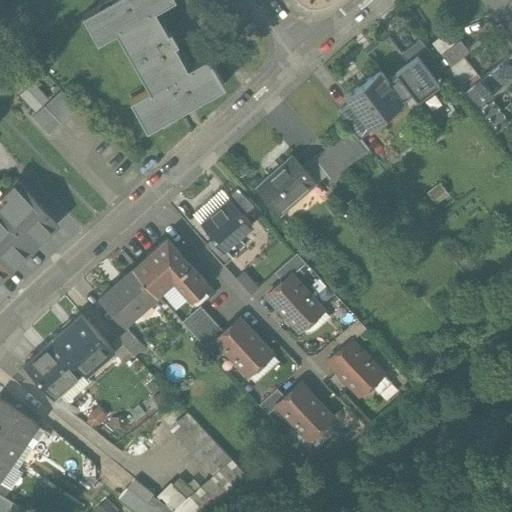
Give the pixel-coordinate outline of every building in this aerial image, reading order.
[(169,33),(167,35),(154,11),(174,0),(112,0),(84,16),(98,42),(117,31),(150,90),(131,100),(147,130),(223,87),(207,58),(187,70),(174,46),(176,45),(176,46),(178,45),(170,32),(169,33)] [(434,59),(420,40),(400,55),(407,63),(417,56),(425,66),(434,59)] [(492,103),(487,107),(482,102),(511,78),(511,55),(463,93),(495,136),(509,125),(492,103)] [(396,75),(387,82),(401,100),(410,93),(417,101),(439,84),(425,66),(417,56),(407,63),(395,73),(396,75)] [(477,75),(463,58),(445,71),(459,89),(477,75)] [(387,82),(379,71),(345,97),(350,104),(369,128),(403,101),(401,100),(387,82)] [(61,92),(44,108),(32,119),(48,136),(78,109),(61,92)] [(369,128),(350,104),(338,113),(352,131),(359,141),(372,131),(369,128)] [(359,141),(352,131),(328,149),(344,169),(368,152),(359,141)] [(344,169),(328,149),(314,160),(317,163),(330,180),(344,169)] [(254,189),(286,225),(322,193),(290,157),(254,189)] [(57,224),(16,181),(4,194),(7,198),(0,204),(0,258),(10,269),(30,249),(29,248),(35,243),(36,244),(57,224)] [(216,240),(224,250),(225,249),(251,226),(228,200),(201,224),(216,240)] [(207,285),(167,240),(145,259),(147,261),(135,272),(156,296),(171,283),(188,302),(207,285)] [(224,250),(216,240),(205,246),(223,267),(232,259),(225,249),(224,250)] [(296,254),(274,274),(282,283),(291,275),(292,276),(305,264),(296,254)] [(0,258),(0,278),(10,269),(0,258)] [(129,280),(117,290),(115,287),(100,301),(122,326),(156,296),(135,272),(127,278),(129,280)] [(257,289),(244,275),(236,282),(249,296),(257,289)] [(282,283),(267,297),(299,333),(323,312),(292,276),(291,275),(282,283)] [(200,309),(182,325),(198,342),(216,326),(200,309)] [(82,316),(53,342),(81,374),(84,377),(112,352),(113,352),(109,347),(82,316)] [(217,344),(247,379),(271,358),(240,322),(223,335),(216,343),(217,344)] [(357,323),(335,343),(343,351),(351,344),(352,344),(353,345),(366,334),(357,323)] [(216,326),(198,342),(207,353),(217,344),(216,343),(223,335),(216,326)] [(144,348),(128,330),(117,340),(134,357),(144,348)] [(134,357),(117,340),(109,347),(113,352),(112,352),(124,366),(134,357)] [(53,342),(25,367),(53,399),(81,374),(53,342)] [(343,351),(328,366),(360,402),(370,393),(378,401),(391,389),(353,345),(352,344),(351,344),(343,351)] [(278,412),(309,447),(333,426),(301,390),(285,404),(277,411),(277,412),(278,412)] [(277,395),(259,411),(268,421),(278,412),(277,412),(277,411),(285,404),(277,395)] [(36,429),(0,404),(0,431),(23,447),(36,429)] [(190,421),(174,436),(215,483),(180,511),(237,511),(257,495),(190,421)] [(23,447),(0,431),(0,457),(10,464),(23,447)] [(0,479),(10,464),(0,457),(0,479)] [(10,511),(13,505),(0,497),(0,511),(10,511)]
